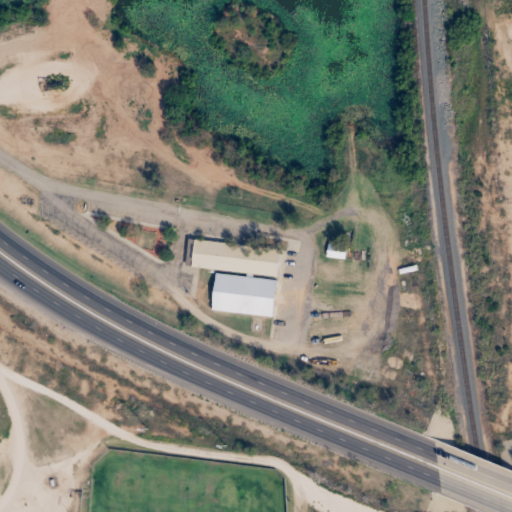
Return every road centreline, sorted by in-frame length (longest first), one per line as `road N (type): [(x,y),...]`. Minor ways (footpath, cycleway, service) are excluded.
road 1 (trunk): [(0,265),(150,356),(433,477)]
road 2 (trunk): [(414,446),(216,366),(0,239)]
road 3 (track): [(293,511),(287,470),(273,463),(115,441),(17,491)]
road 4 (track): [(115,441),(66,408),(0,380)]
